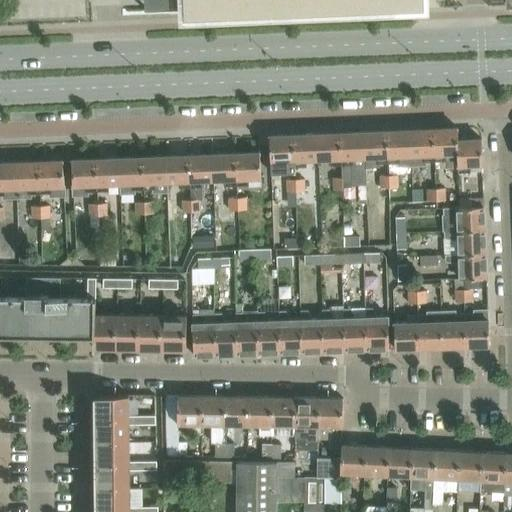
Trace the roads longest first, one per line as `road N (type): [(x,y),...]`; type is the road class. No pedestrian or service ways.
road 1 (secondary): [(511,36),(0,59)]
road 2 (secondary): [(0,91),(511,70)]
road 3 (residential): [(0,130),(503,110)]
road 4 (residential): [(42,369),(364,375)]
road 5 (unclassified): [(511,284),(503,110)]
road 6 (unclassified): [(511,400),(363,398),(364,375)]
road 7 (unclassified): [(40,511),(42,369)]
